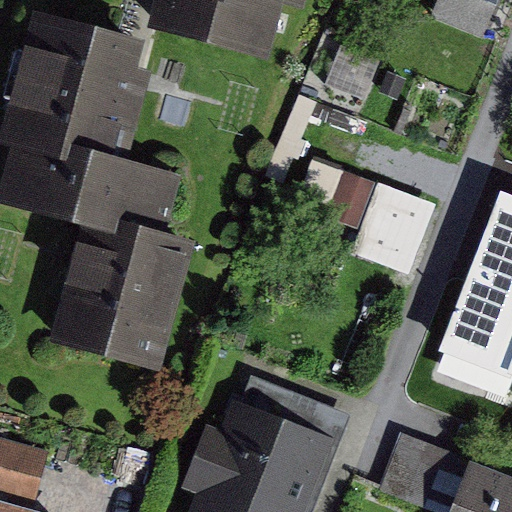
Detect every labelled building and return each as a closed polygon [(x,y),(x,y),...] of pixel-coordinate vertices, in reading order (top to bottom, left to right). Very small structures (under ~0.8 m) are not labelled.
[(172,0),(165,23),(279,54),(293,0),(172,0)] [(511,0),(489,0),(511,8),(511,5),(511,0)] [(149,29),(52,2),(14,138),(29,142),(14,196),(99,219),(66,336),(181,367),(217,235),(180,225),(196,169),(144,155),(168,67),(155,63),(163,33),(149,29)] [(440,6),(432,29),(416,24),(406,54),(452,71),(471,16),(440,6)] [(335,44),(326,88),(371,97),(379,53),(335,44)] [(420,81),(404,128),(442,140),(457,93),(420,81)] [(328,155),(310,204),(404,240),(423,192),(328,155)] [(194,485),(209,491),(200,511),(327,511),(365,413),(265,376),(256,399),(248,396),(237,425),(219,418),(194,485)] [(0,511),(65,511),(48,507),(64,449),(0,431),(0,511)] [(404,432),(383,488),(447,511),(452,511),(473,458),(404,432)] [(511,511),(511,465),(487,456),(466,511),(511,511)]
